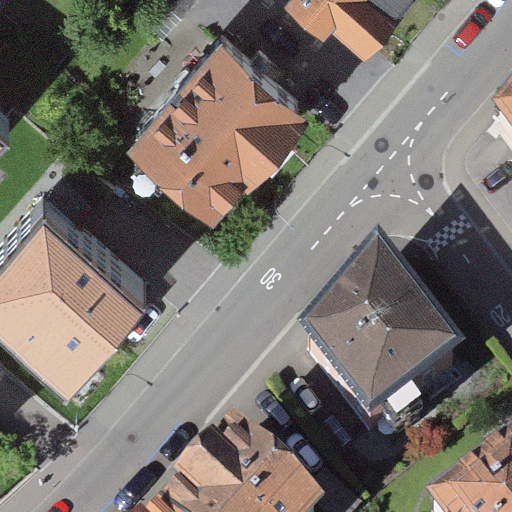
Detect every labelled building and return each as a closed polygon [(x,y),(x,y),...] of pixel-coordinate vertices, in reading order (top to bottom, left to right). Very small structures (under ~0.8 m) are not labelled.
[(391,0),(306,0),(356,42),(391,0)] [(302,107),(216,31),(119,141),(205,216),(302,107)] [(511,98),(481,135),(511,181),(511,98)] [(0,149),(17,130),(0,115),(0,149)] [(0,246),(0,328),(64,382),(148,282),(43,195),(0,246)] [(470,362),(384,250),(304,341),(375,434),(470,362)] [(296,511),(218,441),(152,511),(296,511)] [(511,511),(511,451),(427,511),(511,511)]
